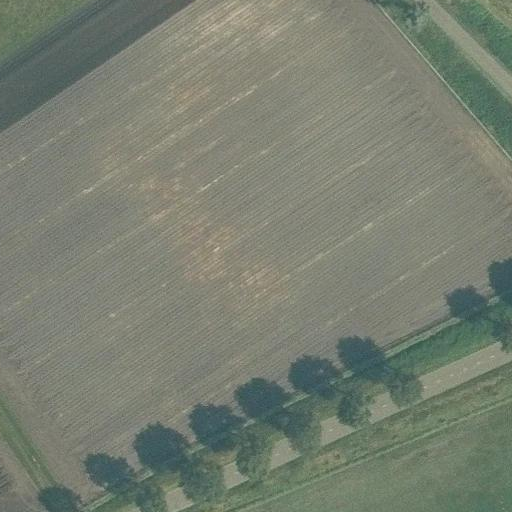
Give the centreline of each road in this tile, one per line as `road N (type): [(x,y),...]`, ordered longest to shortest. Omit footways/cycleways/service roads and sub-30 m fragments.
road 1 (unclassified): [(168,511),(511,360)]
road 2 (unclassified): [(511,91),(419,0)]
